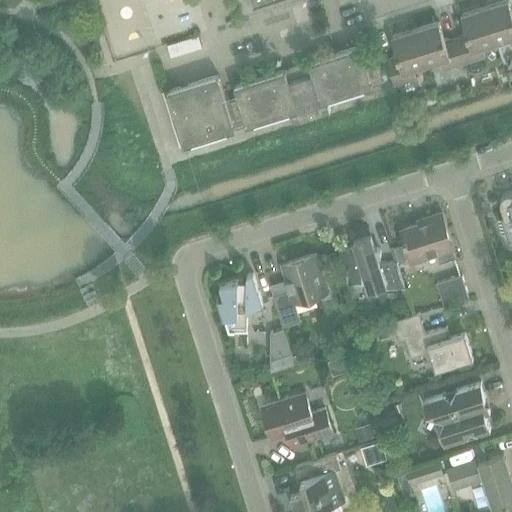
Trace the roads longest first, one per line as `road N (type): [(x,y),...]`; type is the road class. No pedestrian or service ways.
road 1 (residential): [(254,511),(185,283),(187,260),(452,173)]
road 2 (residential): [(511,357),(452,173)]
